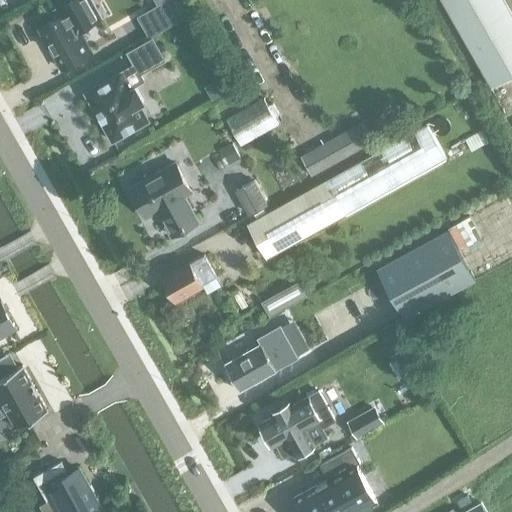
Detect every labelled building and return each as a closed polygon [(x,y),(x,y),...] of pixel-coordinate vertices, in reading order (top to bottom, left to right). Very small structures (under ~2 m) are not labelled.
[(67,11),(40,26),(63,68),(91,52),(79,29),(102,16),(93,0),(68,0),(62,4),(67,11)] [(176,0),(165,0),(138,15),(149,35),(185,15),(176,0)] [(511,74),(511,15),(503,0),(441,0),(491,86),(511,74)] [(128,51),(140,72),(164,59),(153,38),(128,51)] [(125,70),(121,72),(121,71),(85,92),(113,140),(152,118),(142,101),(147,99),(138,84),(134,86),(125,70)] [(228,115),(242,142),(280,122),(266,95),(228,115)] [(372,140),(370,136),(362,120),(300,154),(312,175),(372,140)] [(249,222),(268,256),(446,157),(427,123),(249,222)] [(233,142),(221,148),(229,164),(241,157),(233,142)] [(162,216),(172,234),(198,220),(184,195),(191,191),(175,162),(131,186),(146,215),(161,208),(164,215),(162,216)] [(267,202),(254,179),(236,189),(249,213),(267,202)] [(476,280),(475,278),(447,228),(376,268),(404,318),(476,280)] [(204,252),(189,260),(162,276),(175,299),(202,283),(217,275),(204,252)] [(298,281),(263,301),(270,314),(306,294),(298,281)] [(0,334),(6,331),(7,333),(9,332),(8,332),(18,326),(17,325),(15,326),(9,315),(11,314),(10,312),(8,313),(0,298),(0,334)] [(256,335),(260,342),(225,362),(240,390),(276,369),(269,356),(280,349),(269,328),(256,335)] [(0,412),(1,415),(9,411),(17,425),(16,426),(17,427),(48,409),(47,408),(46,409),(38,393),(32,381),(31,382),(22,366),(23,365),(22,364),(0,376),(0,412)] [(319,389),(293,403),(291,400),(273,410),(275,413),(261,421),(273,442),(276,440),(284,454),(294,448),(296,452),(314,442),(304,425),(319,416),(324,425),(335,419),(330,411),(330,410),(319,389)] [(382,421),(374,407),(350,420),(358,435),(382,421)] [(358,511),(363,510),(367,511),(372,508),(373,504),(377,502),(357,464),(360,462),(352,446),(320,464),(328,478),(293,497),(301,511),(358,511)] [(61,511),(102,511),(95,499),(93,501),(84,487),(87,485),(78,468),(68,474),(60,461),(33,477),(47,501),(53,497),(61,511)] [(485,511),(480,502),(462,511),(485,511)]
